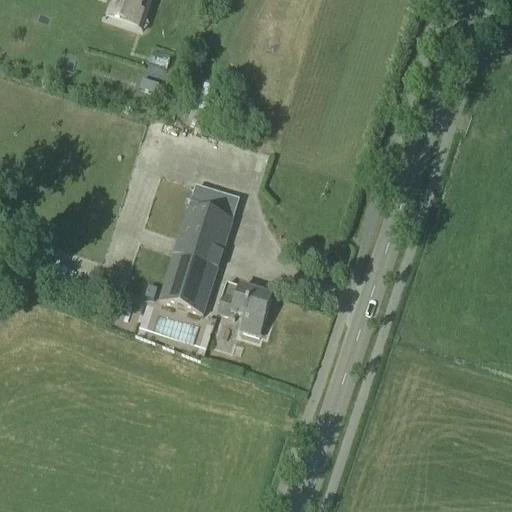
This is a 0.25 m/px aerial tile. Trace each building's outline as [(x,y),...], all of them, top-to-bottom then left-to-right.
[(119,0),(113,18),(135,25),(143,0),(119,0)] [(252,146),(290,0),(247,0),(212,135),(252,146)] [(0,114),(14,68),(0,63),(0,114)] [(11,170),(57,181),(78,88),(32,78),(11,170)] [(138,91),(154,96),(157,88),(141,83),(138,91)] [(112,214),(136,109),(102,101),(78,206),(112,214)] [(141,228),(171,231),(177,180),(147,177),(141,228)] [(238,204),(194,193),(157,306),(202,321),(238,204)] [(272,300),(239,290),(238,292),(226,288),(216,319),(240,327),(238,335),(258,342),(272,300)] [(144,301),(153,304),(157,292),(147,289),(144,301)]
